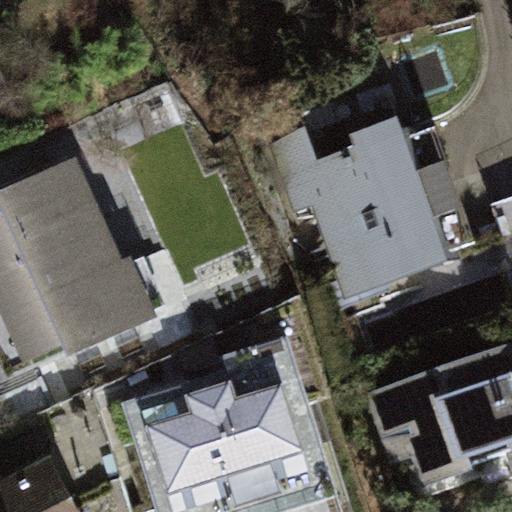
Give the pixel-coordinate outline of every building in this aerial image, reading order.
[(336,295),(462,250),(414,118),(288,163),(336,295)] [(153,341),(80,179),(0,215),(0,325),(31,395),(153,341)] [(110,399),(142,511),(257,511),(319,494),(277,351),(110,399)] [(511,357),(383,403),(419,504),(492,478),(499,498),(511,493),(511,357)] [(65,511),(49,476),(0,498),(0,511),(65,511)]
